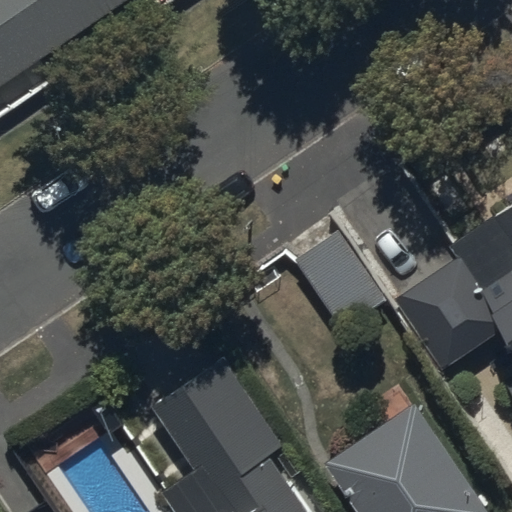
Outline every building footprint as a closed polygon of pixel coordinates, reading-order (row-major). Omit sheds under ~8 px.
[(0,0),(0,80),(117,0),(0,0)] [(511,381),(506,386),(511,394),(511,204),(452,245),(460,256),(396,299),(443,369),(507,326),(511,333),(511,381)] [(293,255),(341,326),(388,294),(340,223),(293,255)] [(316,511),(276,452),(287,445),(226,355),(156,402),(203,470),(164,496),(175,511),(316,511)] [(495,511),(418,397),(327,458),(364,511),(495,511)]
